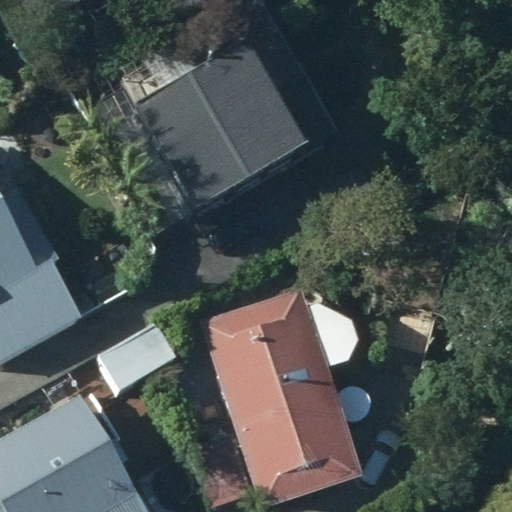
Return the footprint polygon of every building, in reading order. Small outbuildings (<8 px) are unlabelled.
[(22,0),(42,36),(110,0),(22,0)] [(342,154),(254,0),(243,0),(167,43),(199,99),(143,131),(206,242),(316,181),(311,172),(342,154)] [(356,164),(310,188),(335,236),(381,211),(356,164)] [(0,377),(86,333),(57,278),(63,275),(22,194),(0,205),(0,377)] [(299,511),(360,495),(305,302),(210,327),(258,511),(299,511)] [(102,366),(123,403),(178,373),(156,334),(102,366)] [(137,511),(84,414),(0,457),(0,511),(137,511)] [(242,511),(250,509),(230,442),(186,456),(202,511),(242,511)]
